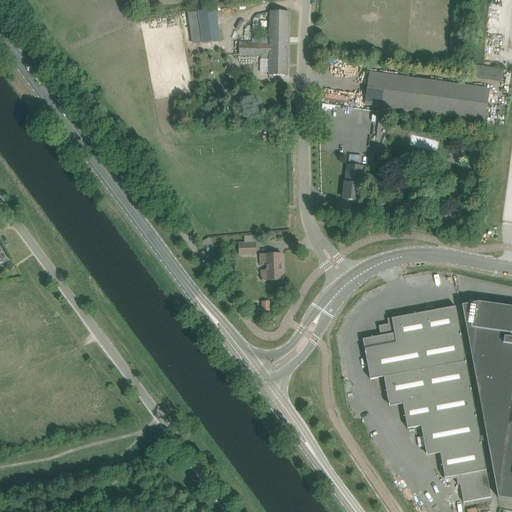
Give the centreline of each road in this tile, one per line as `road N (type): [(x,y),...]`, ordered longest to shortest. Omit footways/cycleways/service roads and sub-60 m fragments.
road 1 (tertiary): [(194,295),(0,35)]
road 2 (unclassified): [(159,416),(0,201)]
road 3 (unclassified): [(318,241),(303,196),(306,0)]
road 4 (unknown): [(401,299),(360,323),(359,369),(377,419),(433,485)]
road 5 (unclassified): [(348,281),(408,252),(439,250),(511,267)]
